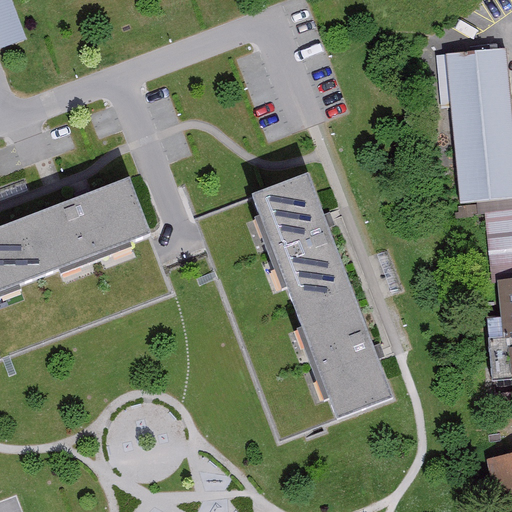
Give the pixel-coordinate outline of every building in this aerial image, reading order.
[(26,43),(11,0),(0,0),(0,49),(1,52),(26,43)] [(511,67),(511,51),(448,57),(461,206),(477,204),(478,217),(486,216),(489,256),(503,255),(508,320),(491,321),(496,382),(511,380),(511,394),(498,395),(499,407),(511,405),(511,67)] [(307,178),(198,217),(282,452),(391,413),(307,178)] [(123,184),(0,232),(0,357),(166,293),(123,184)] [(474,209),(456,209),(456,220),(474,220),(474,209)] [(511,511),(511,457),(494,462),(507,511),(511,511)]
